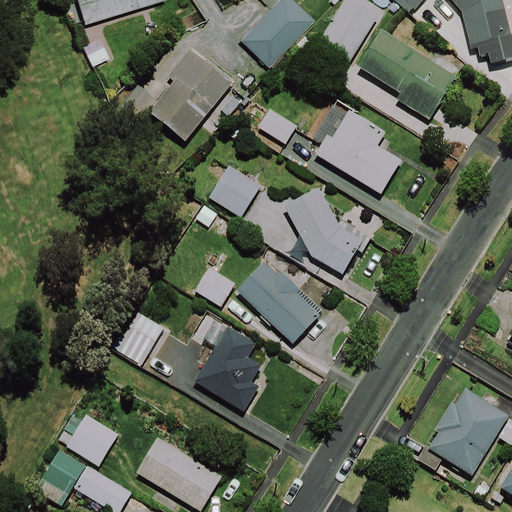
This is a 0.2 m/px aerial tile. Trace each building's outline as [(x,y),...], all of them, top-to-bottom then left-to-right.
[(167,1),(167,0),(77,0),(85,25),(167,1)] [(280,0),(240,41),(269,68),(314,21),(291,0),(280,0)] [(340,83),(379,19),(348,0),(309,64),(340,83)] [(426,0),(393,0),(410,15),(415,10),(416,11),(426,0)] [(511,42),(511,32),(504,0),(451,0),(463,14),(472,52),(511,42)] [(459,78),(384,33),(361,71),(402,95),(398,102),(432,123),(459,78)] [(234,86),(191,52),(169,79),(176,84),(160,105),(137,87),(120,109),(143,127),(152,117),(188,145),(234,86)] [(380,149),(388,136),(351,113),(349,116),(335,107),(315,141),(324,147),(317,157),(383,197),(404,163),(380,149)] [(298,128),(271,112),(260,130),(287,146),(298,128)] [(210,200),(242,221),(262,189),(230,169),(210,200)] [(343,230),(321,190),(286,210),(313,259),(345,278),(365,243),(343,230)] [(216,252),(203,246),(194,264),(206,271),(216,252)] [(278,276),(266,264),(237,293),(293,348),(322,319),(299,296),(303,293),(282,272),(278,276)] [(236,286),(209,270),(195,293),(222,309),(236,286)] [(144,368),(166,330),(137,313),(115,351),(144,368)] [(258,345),(229,329),(197,385),(246,414),(261,388),(255,385),(264,368),(250,360),(258,345)] [(509,415),(465,389),(455,404),(452,402),(435,431),(438,433),(428,449),(472,476),(509,415)] [(118,435),(86,415),(66,448),(99,467),(118,435)] [(222,477),(157,437),(136,472),(200,511),(222,477)] [(73,488),(86,466),(59,450),(34,490),(62,507),(73,488)] [(86,466),(73,488),(112,511),(120,511),(132,493),(86,466)] [(511,468),(499,488),(511,496),(511,468)]
